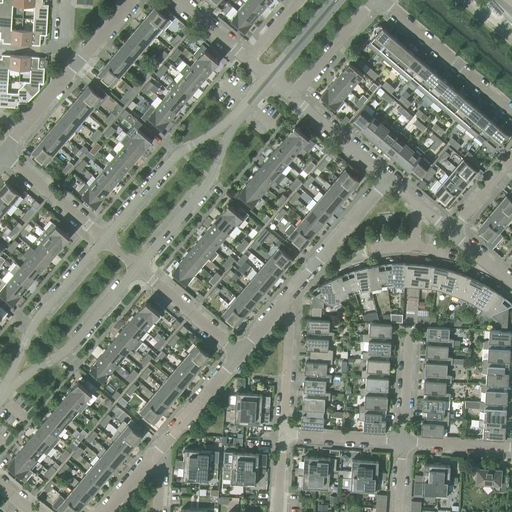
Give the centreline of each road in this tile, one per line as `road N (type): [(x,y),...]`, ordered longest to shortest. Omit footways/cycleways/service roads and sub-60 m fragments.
road 1 (residential): [(511,116),(374,2),(295,98)]
road 2 (residential): [(405,443),(412,248)]
road 3 (unclassified): [(232,125),(178,153),(105,240)]
road 4 (unclassified): [(11,381),(73,348),(139,268)]
road 5 (unclassified): [(139,268),(212,180),(232,125)]
road 6 (unclassified): [(105,240),(43,314),(11,381)]
road 7 (residential): [(293,296),(393,181)]
road 8 (residential): [(284,436),(293,296)]
road 9 (residential): [(241,356),(139,268)]
road 10 (residential): [(105,240),(2,156)]
road 11 (residential): [(393,181),(295,98)]
road 12 (residential): [(284,436),(405,443)]
